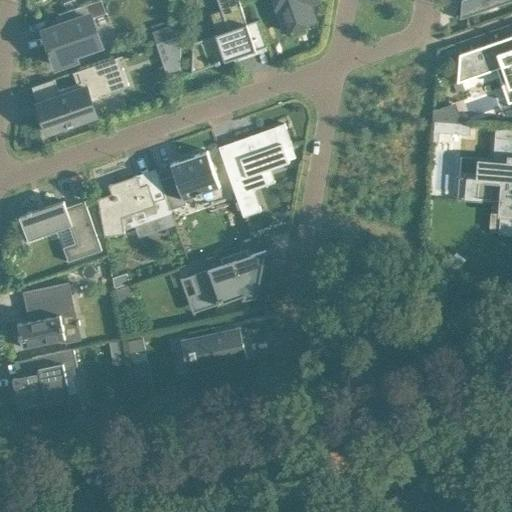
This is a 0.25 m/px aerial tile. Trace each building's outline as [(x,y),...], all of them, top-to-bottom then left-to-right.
[(192,42),(191,73),(233,58),(256,50),(246,23),(238,0),(217,0),(220,8),(228,30),(217,34),(192,42)] [(273,0),(284,31),(314,21),(308,4),(316,1),(316,0),(273,0)] [(511,0),(461,0),(460,19),(511,0)] [(59,26),(44,31),(50,48),(48,48),(50,54),(52,54),(56,65),(75,59),(75,57),(74,58),(72,50),(81,47),(82,50),(100,44),(96,32),(91,18),(90,16),(86,5),(59,14),(59,15),(60,15),(63,25),(59,27),(59,26)] [(174,24),(152,32),(156,43),(178,35),(174,24)] [(178,35),(156,43),(161,57),(180,51),(181,35),(178,35)] [(511,35),(459,54),(457,82),(461,81),(461,79),(491,69),(492,70),(496,68),(506,95),(507,95),(509,100),(511,99),(511,35)] [(40,102),(37,103),(41,113),(38,114),(39,117),(42,116),(47,132),(96,115),(91,98),(128,85),(122,67),(122,68),(119,58),(123,56),(123,55),(118,56),(77,71),(73,72),(73,74),(78,72),(81,83),(77,84),(64,89),(64,88),(58,90),(56,91),(56,92),(57,92),(59,96),(40,102)] [(433,108),(432,120),(434,121),(434,120),(456,122),(456,121),(451,106),(450,106),(450,105),(451,105),(451,104),(434,109),(434,108),(433,108)] [(434,121),(433,141),(438,142),(439,132),(470,135),(471,122),(462,122),(456,121),(456,122),(434,120),(434,121)] [(240,158),(224,163),(243,216),(261,210),(254,189),(249,176),(270,169),(289,162),(284,148),(292,145),(284,123),(260,132),(261,136),(252,139),(251,135),(234,141),(240,158)] [(476,185),(475,191),(477,191),(477,197),(483,198),(491,199),(491,198),(500,199),(500,200),(506,200),(505,204),(504,214),(499,214),(498,225),(499,225),(499,228),(498,233),(499,233),(500,230),(511,231),(511,138),(494,137),(492,162),(479,161),(479,163),(480,163),(479,166),(478,174),(479,174),(478,178),(478,179),(478,185),(476,185)] [(292,145),(284,148),(289,162),(297,159),(292,145)] [(174,174),(159,179),(166,197),(170,210),(186,204),(184,199),(197,194),(197,195),(203,193),(202,192),(220,187),(207,151),(171,163),(172,167),(174,174)] [(111,194),(97,198),(104,236),(125,233),(124,229),(171,212),(170,210),(166,197),(154,201),(148,183),(141,186),(137,175),(108,185),(111,194)] [(27,213),(19,216),(28,241),(57,231),(63,247),(68,261),(102,250),(84,200),(74,204),(66,207),(64,200),(34,211),(32,211),(31,210),(27,212),(27,213)] [(205,270),(186,277),(187,278),(191,277),(197,294),(216,287),(219,298),(219,299),(217,303),(217,304),(243,295),(244,297),(242,298),(243,299),(257,296),(260,278),(262,271),(266,249),(249,254),(247,249),(248,249),(247,248),(220,257),(222,264),(205,270)] [(455,251),(450,258),(460,266),(465,258),(455,251)] [(126,273),(112,277),(114,287),(129,282),(126,273)] [(29,320),(17,323),(19,333),(18,333),(19,337),(20,337),(22,347),(64,338),(65,343),(81,339),(69,281),(23,291),(23,293),(31,291),(33,302),(25,303),(28,315),(29,315),(30,320),(29,320)] [(128,284),(116,288),(120,300),(132,296),(128,284)] [(240,327),(181,339),(187,371),(247,358),(240,327)] [(129,354),(145,350),(142,338),(126,341),(129,354)] [(121,340),(109,342),(111,353),(123,351),(121,340)] [(17,377),(12,378),(19,408),(46,402),(46,403),(67,399),(71,398),(64,369),(73,366),(77,366),(73,348),(32,357),(32,359),(34,358),(38,373),(18,378),(18,377),(17,377)]
